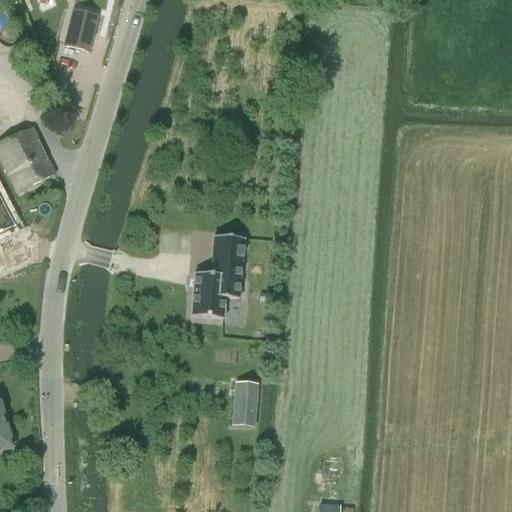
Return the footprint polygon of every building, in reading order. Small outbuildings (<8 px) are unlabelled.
[(72,13),(62,50),(87,56),(95,18),(88,17),(72,13)] [(0,161),(17,197),(55,178),(31,131),(0,146),(0,161)] [(0,206),(0,236),(12,230),(0,206)] [(190,318),(189,319),(199,320),(221,321),(223,300),(238,301),(242,241),(222,240),(212,239),(212,240),(213,240),(210,277),(193,276),(193,277),(190,318)] [(254,423),(256,388),(235,387),(232,421),(254,423)] [(10,446),(13,443),(10,436),(7,434),(0,411),(3,410),(0,400),(0,452),(11,449),(10,446)]
